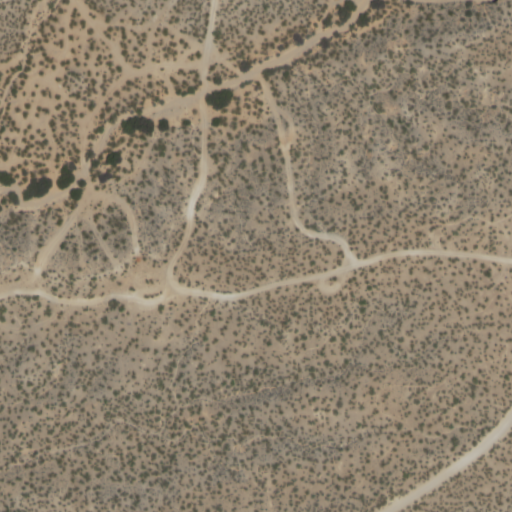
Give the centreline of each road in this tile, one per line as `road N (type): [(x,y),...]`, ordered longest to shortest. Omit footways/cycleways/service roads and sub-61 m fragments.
road 1 (track): [(0,294),(226,296),(400,251),(511,261)]
road 2 (track): [(258,77),(285,146),(298,226),(342,238),(351,266)]
road 3 (track): [(511,408),(447,472),(383,511)]
